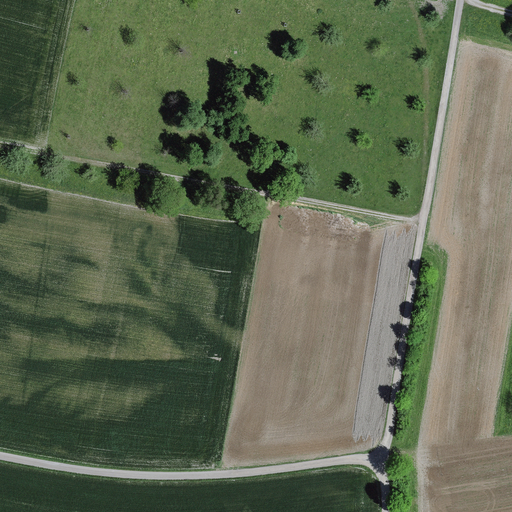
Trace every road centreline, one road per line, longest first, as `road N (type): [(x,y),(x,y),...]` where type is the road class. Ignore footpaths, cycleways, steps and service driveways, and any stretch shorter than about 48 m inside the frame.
road 1 (track): [(459,0),(382,458),(384,511)]
road 2 (track): [(0,147),(423,221)]
road 3 (track): [(0,456),(137,476),(382,458)]
